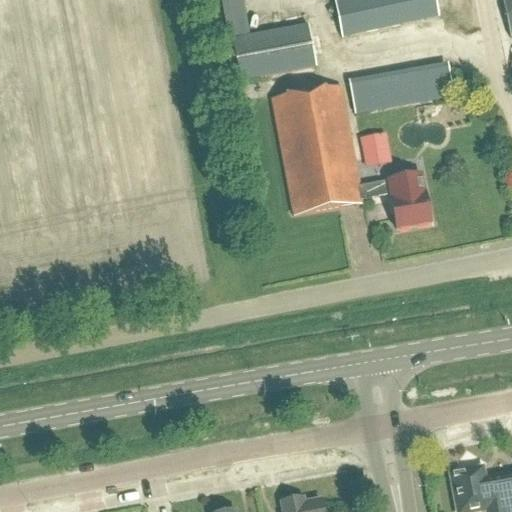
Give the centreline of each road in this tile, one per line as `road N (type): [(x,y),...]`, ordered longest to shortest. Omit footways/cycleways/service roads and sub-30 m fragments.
road 1 (unclassified): [(0,360),(511,260)]
road 2 (residential): [(0,499),(368,431)]
road 3 (secondary): [(0,430),(354,367)]
road 4 (secondary): [(381,362),(511,341)]
road 5 (residential): [(393,426),(511,404)]
